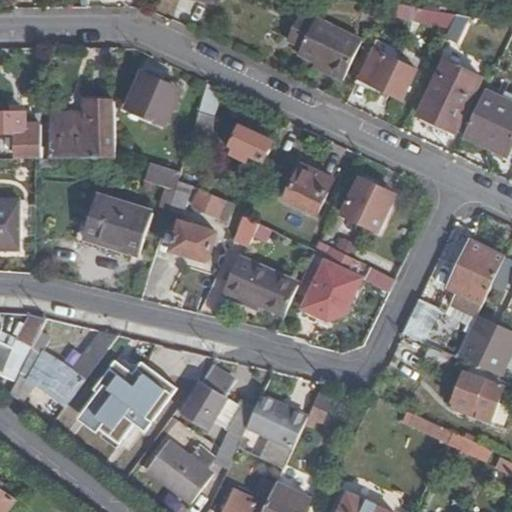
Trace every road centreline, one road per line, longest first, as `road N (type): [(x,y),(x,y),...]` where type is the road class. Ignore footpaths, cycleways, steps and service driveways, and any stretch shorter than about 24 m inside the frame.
road 1 (residential): [(0,288),(59,295),(332,369),(362,370),(460,180)]
road 2 (residential): [(460,180),(143,30),(0,26)]
road 3 (residential): [(0,420),(119,511)]
